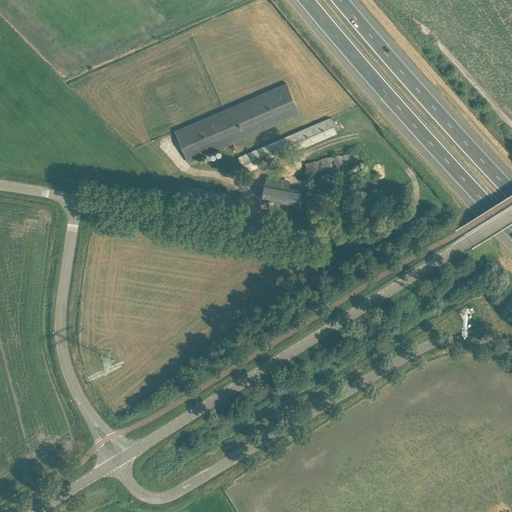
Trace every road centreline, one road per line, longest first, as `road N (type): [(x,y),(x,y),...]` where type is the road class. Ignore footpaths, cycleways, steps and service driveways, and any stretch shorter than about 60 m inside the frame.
road 1 (unclassified): [(511,351),(484,341),(429,345),(170,495),(145,496),(117,461)]
road 2 (tertiary): [(128,454),(511,213)]
road 3 (unclassified): [(76,199),(348,242),(401,214),(414,197),(408,168)]
road 4 (motorway): [(309,0),(511,229)]
road 5 (motorway): [(511,191),(344,0)]
road 6 (unclassified): [(95,423),(68,375),(61,339),(76,199)]
